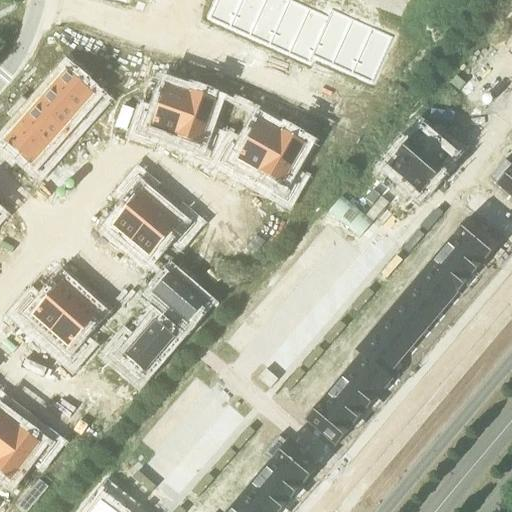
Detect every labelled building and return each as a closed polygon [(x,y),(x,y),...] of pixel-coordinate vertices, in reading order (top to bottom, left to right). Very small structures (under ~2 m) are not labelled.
[(217,0),(209,19),(229,29),(242,0),(217,0)] [(242,0),(229,29),(249,38),(266,0),(264,0),(242,0)] [(264,0),(266,0),(249,38),(269,46),(289,1),(288,0),(264,0)] [(384,0),(378,0),(373,6),(379,11),(387,2),(384,0)] [(289,1),(269,46),(288,55),(309,9),(289,1)] [(387,2),(379,11),(386,17),(393,7),(387,2)] [(309,9),(288,55),(309,64),(312,57),(311,57),(329,18),(328,18),(309,9)] [(329,18),(311,57),(312,57),(331,66),(352,20),(331,11),(328,18),(329,18)] [(352,20),(331,66),(351,75),(371,29),(352,20)] [(371,29),(351,75),(372,84),(392,38),(371,29)] [(69,66),(49,89),(82,118),(81,119),(85,122),(102,102),(79,82),(82,78),(69,66)] [(143,113),(135,135),(148,139),(150,135),(173,143),(191,95),(190,95),(186,94),(188,89),(173,84),(171,88),(166,86),(155,117),(143,113)] [(49,89),(34,106),(67,135),(67,134),(81,119),(82,118),(49,89)] [(191,95),(173,143),(196,152),(195,156),(208,161),(216,139),(204,134),(216,102),(190,92),(190,95),(191,95)] [(122,105),(114,128),(127,132),(135,110),(122,105)] [(34,106),(19,124),(55,155),(71,137),(67,134),(67,135),(34,106)] [(488,118),(473,136),(482,144),(498,126),(488,118)] [(232,143),(220,164),(254,183),(257,179),(256,179),(281,134),(280,134),(277,132),(280,128),(266,120),(264,124),(259,121),(242,149),(232,143)] [(19,124),(0,145),(0,147),(12,158),(15,154),(39,174),(42,170),(55,155),(19,124)] [(511,130),(508,127),(500,136),(506,141),(511,134),(511,130)] [(281,134),(256,179),(257,179),(277,191),(275,195),(287,202),(299,181),(288,175),(305,145),(282,131),(280,134),(281,134)] [(410,139),(401,149),(436,179),(444,169),(442,168),(456,152),(442,139),(435,146),(419,132),(411,141),(410,139)] [(105,139),(100,145),(109,153),(114,147),(105,139)] [(497,140),(489,149),(495,154),(503,145),(497,140)] [(387,169),(377,181),(408,208),(418,195),(426,187),(428,188),(436,179),(401,149),(393,159),(395,160),(387,169)] [(504,160),(488,179),(511,199),(511,167),(504,160)] [(463,166),(453,178),(461,182),(470,172),(463,166)] [(81,168),(76,174),(85,182),(90,175),(81,168)] [(42,170),(39,174),(36,178),(49,190),(56,182),(42,170)] [(76,174),(71,180),(79,188),(85,182),(76,174)] [(132,203),(111,227),(115,231),(112,234),(124,244),(127,241),(130,244),(163,204),(145,189),(148,185),(137,176),(122,195),(132,203)] [(163,204),(130,244),(133,246),(130,250),(142,260),(145,256),(149,260),(170,235),(180,243),(195,225),(184,216),(181,219),(163,204)] [(437,209),(429,218),(435,223),(443,214),(437,209)] [(235,217),(227,227),(248,245),(257,235),(235,217)] [(429,218),(421,227),(427,233),(435,223),(429,218)] [(467,219),(451,238),(483,264),(498,246),(467,219)] [(188,263),(222,232),(212,221),(178,252),(188,263)] [(392,230),(386,236),(396,244),(401,238),(392,230)] [(418,231),(410,240),(416,245),(424,236),(418,231)] [(19,238),(14,244),(23,252),(28,246),(19,238)] [(451,238),(425,269),(457,295),(483,264),(451,238)] [(410,240),(402,249),(408,255),(416,245),(410,240)] [(396,256),(388,265),(394,271),(402,262),(396,256)] [(388,265),(380,275),(387,280),(394,271),(388,265)] [(425,269),(411,285),(443,312),(457,295),(425,269)] [(155,292),(152,295),(181,319),(177,324),(184,330),(188,325),(205,304),(170,274),(155,292)] [(31,298),(15,316),(43,340),(80,299),(77,296),(80,292),(69,282),(66,285),(62,282),(40,306),(31,298)] [(411,285),(397,302),(429,328),(443,312),(411,285)] [(368,289),(360,298),(366,304),(374,294),(368,289)] [(80,299),(43,340),(72,365),(87,348),(78,339),(99,315),(95,312),(98,308),(86,298),(83,301),(80,299)] [(360,298),(352,308),(358,313),(366,304),(360,298)] [(397,302),(384,318),(415,345),(429,328),(397,302)] [(384,318),(370,335),(401,361),(415,345),(384,318)] [(124,338),(108,356),(139,382),(175,339),(154,322),(133,346),(124,338)] [(339,322),(332,331),(338,336),(346,327),(339,322)] [(332,331),(324,340),(330,346),(338,336),(332,331)] [(370,335),(355,352),(359,356),(360,355),(387,378),(388,377),(401,361),(370,335)] [(318,347),(310,356),(316,361),(324,352),(318,347)] [(96,348),(89,358),(96,363),(102,353),(96,348)] [(359,356),(346,372),(377,398),(392,381),(388,377),(387,378),(360,355),(359,356)] [(310,356),(302,365),(308,371),(316,361),(310,356)] [(299,369),(291,378),(297,383),(305,374),(299,369)] [(16,370),(8,380),(15,385),(23,376),(16,370)] [(278,380),(266,370),(258,379),(270,390),(278,380)] [(346,372),(320,403),(351,429),(377,398),(346,372)] [(291,378),(283,387),(289,393),(297,383),(291,378)] [(0,455),(26,422),(0,401),(0,455)] [(320,403),(304,421),(336,447),(351,429),(320,403)] [(0,475),(11,483),(32,456),(42,463),(56,444),(64,434),(52,425),(52,424),(49,421),(48,422),(36,413),(28,423),(26,422),(0,455),(0,475)] [(249,427),(241,437),(247,442),(255,433),(249,427)] [(241,437),(233,446),(239,451),(247,442),(241,437)] [(279,437),(262,456),(270,462),(270,461),(302,488),(317,469),(279,437)] [(230,449),(222,458),(228,464),(236,455),(230,449)] [(222,458),(214,468),(220,473),(228,464),(222,458)] [(270,462),(244,492),(267,511),(280,511),(302,488),(270,461),(270,462)] [(44,476),(51,482),(59,471),(52,466),(44,476)] [(142,486),(147,480),(138,472),(132,478),(142,486)] [(208,475),(200,484),(206,489),(214,480),(208,475)] [(16,508),(20,511),(27,511),(48,488),(39,480),(33,488),(16,508)] [(147,480),(142,486),(151,494),(156,487),(147,480)] [(200,484),(192,493),(198,498),(206,489),(200,484)] [(107,491),(91,511),(121,511),(125,508),(126,508),(127,506),(107,491)] [(267,511),(244,492),(230,509),(233,511),(267,511)]
